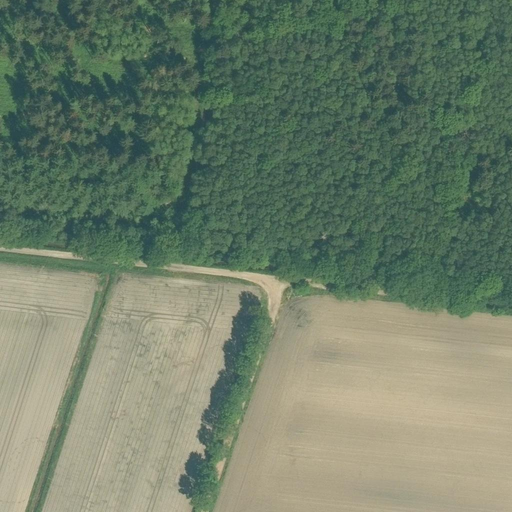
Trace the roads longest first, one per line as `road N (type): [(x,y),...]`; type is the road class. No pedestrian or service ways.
road 1 (unclassified): [(0,246),(270,274)]
road 2 (track): [(270,274),(511,300)]
